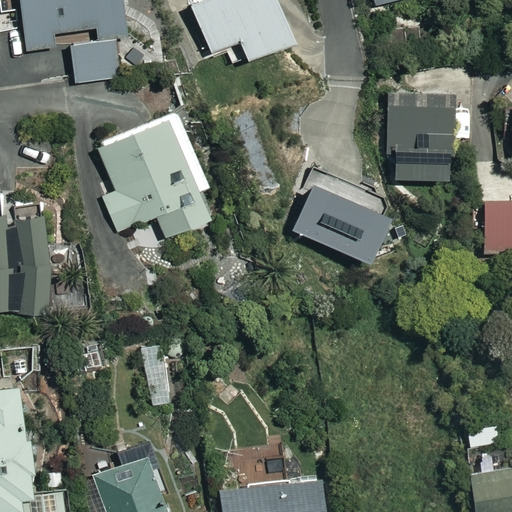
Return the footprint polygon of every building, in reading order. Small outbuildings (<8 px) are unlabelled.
[(14,0),(23,47),(51,42),(49,27),(91,20),(93,34),(65,39),(72,80),(115,73),(108,31),(119,29),(114,0),(14,0)] [(285,25),(270,0),(182,0),(208,45),(231,32),(240,50),(285,25)] [(383,104),(384,148),(389,148),(390,174),(442,173),(441,150),(447,150),(446,102),(383,104)] [(202,180),(169,106),(92,141),(113,187),(99,194),(115,228),(152,211),(160,230),(202,211),(191,185),(202,180)] [(363,244),(381,194),(308,167),(290,216),(363,244)] [(511,191),(479,193),(480,253),(511,252),(511,191)] [(9,195),(0,195),(0,306),(47,310),(43,260),(70,258),(69,243),(42,245),(39,209),(10,211),(9,195)] [(390,279),(354,279),(354,304),(390,303),(390,279)] [(163,342),(140,345),(147,401),(170,398),(163,342)] [(29,487),(12,375),(0,376),(0,507),(18,505),(19,511),(62,511),(58,483),(29,487)] [(163,511),(136,435),(115,443),(121,458),(90,469),(104,511),(163,511)] [(511,511),(511,456),(462,464),(469,511),(511,511)] [(316,511),(309,467),(213,482),(218,511),(316,511)]
